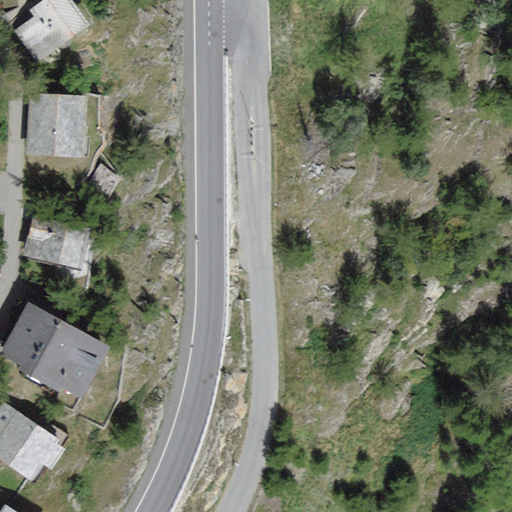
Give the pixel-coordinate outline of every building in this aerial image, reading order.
[(102,24),(84,0),(55,0),(18,26),(45,65),(102,24)] [(97,158),(97,95),(35,95),(36,158),(97,158)] [(101,229),(39,219),(31,257),(94,267),(101,229)] [(0,327),(9,264),(0,263),(0,327)] [(130,345),(40,302),(11,357),(99,402),(130,345)] [(63,437),(3,399),(0,403),(0,460),(34,482),(63,437)]
